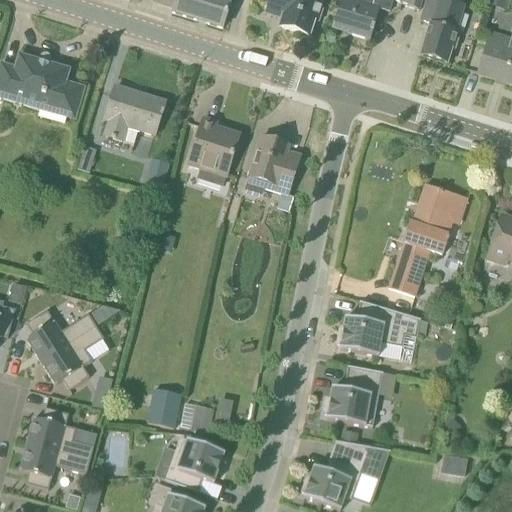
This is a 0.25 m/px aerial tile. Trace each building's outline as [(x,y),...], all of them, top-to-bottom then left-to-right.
[(172,15),(222,31),(231,2),(231,0),(150,0),(150,2),(174,10),(172,15)] [(279,29),(309,38),(314,22),(318,23),(323,6),(320,5),(321,0),(271,0),(266,16),(282,21),(279,29)] [(343,1),(334,31),(369,42),(371,34),(373,35),(374,30),(373,30),(378,12),(377,12),(378,6),(392,10),(393,5),(394,0),(343,0),(344,1),(343,1)] [(394,0),(393,5),(413,11),(416,0),(394,0)] [(452,50),(454,51),(459,35),(456,34),(464,7),(440,0),(439,0),(431,27),(430,26),(421,58),(447,66),(452,50)] [(488,0),(487,6),(506,12),(510,0),(488,0)] [(511,37),(511,42),(490,36),(478,76),(511,86),(511,37)] [(15,71),(1,67),(0,68),(0,99),(40,111),(42,104),(57,109),(63,108),(68,106),(72,101),(71,96),(69,91),(64,88),(68,73),(19,58),(15,71)] [(122,145),(122,143),(127,129),(154,138),(161,118),(163,118),(164,114),(162,114),(164,110),(137,102),(139,97),(115,89),(104,122),(109,124),(105,139),(122,145)] [(216,126),(203,122),(188,167),(226,180),(238,143),(213,135),(216,126)] [(289,149),(261,140),(248,180),(275,188),(274,194),(287,199),(300,158),(288,154),(289,149)] [(77,172),(89,176),(92,164),(80,161),(77,172)] [(166,174),(168,167),(151,162),(149,170),(166,174)] [(403,245),(430,254),(441,258),(447,242),(448,242),(449,239),(448,239),(448,237),(442,235),(455,199),(443,195),(443,194),(439,192),(438,193),(424,189),(412,225),(410,224),(403,245)] [(511,225),(501,222),(489,256),(511,263),(511,225)] [(398,261),(388,291),(415,300),(425,269),(430,254),(403,245),(398,261)] [(13,287),(9,303),(22,307),(27,290),(13,287)] [(339,351),(339,352),(378,360),(378,358),(377,358),(380,345),(402,350),(404,338),(416,340),(419,324),(420,324),(420,323),(360,304),(359,306),(360,306),(357,323),(345,320),(344,322),(345,322),(343,333),(339,332),(337,347),(340,348),(340,351),(339,351)] [(0,339),(8,341),(15,313),(2,310),(0,317),(0,339)] [(97,313),(88,318),(96,330),(104,325),(97,313)] [(41,365),(96,330),(88,318),(61,335),(47,314),(27,327),(33,338),(26,342),(41,365)] [(83,371),(92,365),(85,354),(104,342),(96,330),(41,365),(55,388),(62,384),(69,394),(89,381),(83,371)] [(371,429),(381,376),(347,369),(347,371),(348,371),(344,393),(332,390),(331,392),(332,392),(330,402),(326,402),(323,417),(327,418),(327,421),(326,420),(326,422),(372,431),(372,429),(371,429)] [(104,412),(112,383),(100,380),(92,409),(104,412)] [(147,426),(175,431),(182,399),(154,392),(147,426)] [(219,399),(215,421),(230,424),(234,403),(219,399)] [(196,409),(191,433),(209,436),(214,412),(196,409)] [(76,432),(65,429),(68,418),(45,412),(42,423),(34,421),(27,447),(90,464),(94,450),(73,445),(76,432)] [(108,433),(106,467),(127,468),(128,434),(108,433)] [(222,460),(223,458),(224,458),(224,456),(186,444),(186,445),(187,445),(183,457),(175,455),(166,484),(164,483),(164,484),(198,496),(199,495),(197,494),(201,483),(213,487),(214,485),(213,485),(217,475),(220,476),(225,462),(222,460)] [(302,500),(321,507),(335,511),(340,511),(344,500),(351,502),(369,452),(370,452),(371,451),(335,444),(334,445),(335,446),(325,474),(313,470),(313,471),(313,472),(310,481),(306,480),(301,495),(305,496),(304,499),(303,499),(302,500)] [(90,464),(27,447),(20,474),(28,476),(25,487),(48,494),(55,470),(86,478),(90,464)] [(464,478),(467,461),(453,459),(450,476),(464,478)] [(72,511),(75,511),(79,500),(69,498),(66,510),(72,511)] [(204,511),(205,511),(168,498),(168,499),(169,500),(164,511),(157,509),(156,511),(204,511)]
